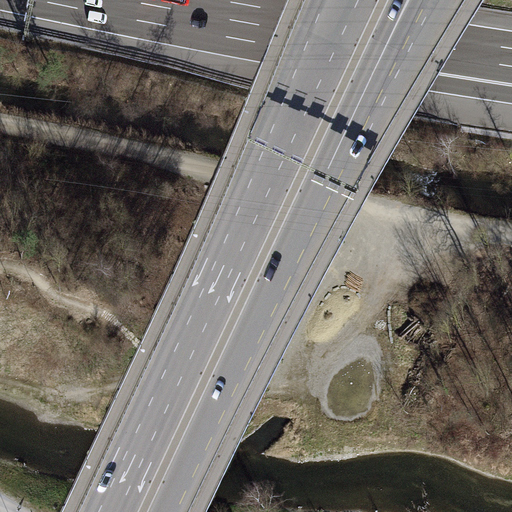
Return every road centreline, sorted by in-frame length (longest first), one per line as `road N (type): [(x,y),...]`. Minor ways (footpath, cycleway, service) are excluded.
road 1 (primary): [(162,511),(408,2)]
road 2 (primary): [(345,0),(108,511)]
road 3 (track): [(0,123),(511,228)]
road 4 (track): [(405,208),(353,330),(315,370),(277,387),(163,355)]
road 5 (motorway): [(126,0),(418,52)]
road 6 (track): [(163,355),(251,174)]
road 7 (track): [(99,511),(163,355)]
